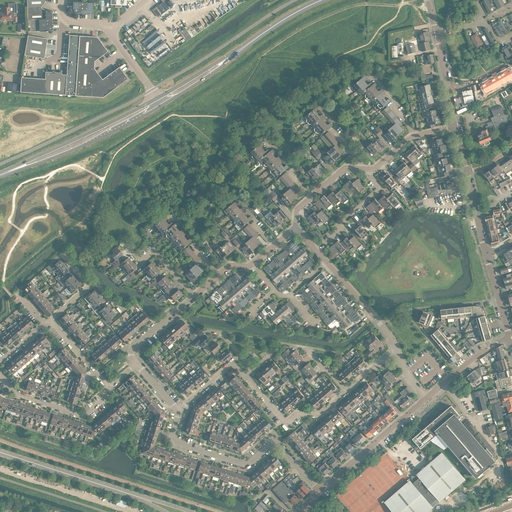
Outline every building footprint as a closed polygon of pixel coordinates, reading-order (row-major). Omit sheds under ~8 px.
[(489,0),(485,0),(483,2),(489,14),(493,12),(491,9),(493,8),(489,0)] [(503,0),(492,0),(494,2),(497,9),(505,5),(503,0)] [(170,8),(166,2),(165,1),(155,8),(160,15),(170,8)] [(76,12),(77,13),(92,14),(93,3),(73,2),(73,9),(73,10),(73,11),(75,12),(76,12)] [(0,13),(0,20),(14,20),(14,13),(17,13),(17,3),(8,3),(8,7),(3,7),(3,13),(0,13)] [(45,11),(41,7),(27,8),(27,20),(51,19),(51,11),(45,11)] [(164,22),(176,13),(172,7),(160,16),(164,22)] [(51,19),(27,20),(28,32),(51,31),(52,30),(51,19)] [(502,20),(498,22),(505,35),(510,32),(508,28),(506,29),(502,20)] [(136,23),(131,28),(135,32),(140,28),(136,23)] [(185,28),(179,32),(184,40),(190,36),(185,28)] [(158,29),(142,41),(151,54),(155,51),(161,59),(173,50),(158,29)] [(483,29),(479,31),(487,45),(491,43),(489,40),(492,38),(488,31),(485,32),(483,29)] [(421,42),(429,40),(427,33),(425,33),(424,32),(416,34),(417,36),(420,35),(421,42)] [(477,34),(471,37),(477,48),(483,45),(477,34)] [(69,35),(66,73),(66,75),(65,95),(75,96),(79,36),(69,35)] [(24,55),(40,58),(44,59),(47,39),(40,38),(28,36),(24,55)] [(119,67),(102,79),(94,68),(95,62),(107,52),(97,37),(79,36),(75,96),(103,97),(128,79),(119,67)] [(421,51),(430,49),(428,41),(420,43),(421,51)] [(416,52),(413,43),(408,44),(408,45),(406,45),(408,54),(416,52)] [(511,51),(508,44),(500,49),(507,62),(511,59),(511,51)] [(425,64),(429,63),(429,64),(434,63),(432,55),(432,56),(431,55),(432,54),(429,55),(429,53),(424,54),(425,56),(426,63),(425,63),(425,64)] [(505,67),(502,68),(509,80),(511,78),(511,68),(509,70),(509,69),(506,70),(505,67)] [(502,73),(499,74),(504,83),(509,80),(502,68),(500,70),(502,73)] [(44,94),(65,95),(66,75),(61,74),(61,73),(54,72),(54,71),(52,71),(52,72),(45,72),(45,77),(45,79),(21,77),(20,92),(44,94)] [(495,72),(493,74),(500,86),(504,83),(499,74),(497,76),(495,72)] [(492,78),(490,80),(495,88),(500,86),(493,74),(490,75),(492,78)] [(365,82),(364,80),(366,78),(364,75),(354,84),(353,82),(350,85),(351,86),(352,85),(355,89),(355,90),(356,91),(365,82)] [(486,78),(483,79),(490,91),(495,88),(490,80),(488,81),(486,78)] [(483,84),(480,85),(485,94),(490,91),(483,79),(481,80),(483,84)] [(363,92),(372,84),(370,82),(367,84),(365,82),(356,91),(357,92),(358,91),(361,95),(364,92),(363,92)] [(377,84),(375,82),(372,84),(363,92),(364,92),(366,95),(365,96),(366,98),(376,89),(374,87),(377,84)] [(420,93),(431,90),(429,84),(423,86),(422,83),(415,84),(416,90),(419,89),(420,93)] [(462,93),(463,98),(473,96),(472,90),(474,90),(474,86),(467,88),(468,91),(462,92),(462,93)] [(376,89),(366,98),(367,99),(369,98),(371,101),(383,91),(381,89),(378,91),(376,89)] [(431,90),(420,93),(421,99),(432,96),(433,96),(432,92),(431,92),(431,90)] [(374,107),(384,98),(382,96),(385,94),(383,91),(371,101),(374,104),(373,105),(374,107)] [(432,96),(421,99),(422,102),(419,103),(420,109),(428,107),(427,104),(434,103),(432,96)] [(473,96),(463,98),(464,103),(464,104),(470,102),(471,105),(477,104),(477,101),(474,101),(473,96)] [(379,110),(391,100),(389,98),(386,100),(384,98),(374,107),(378,111),(379,110)] [(494,124),(495,128),(503,125),(502,124),(508,122),(506,117),(508,117),(506,112),(504,108),(503,109),(501,106),(491,110),(494,117),(492,118),(493,121),(492,121),(493,123),(493,124),(494,124)] [(308,120),(306,121),(307,122),(317,114),(316,112),(318,109),(316,107),(305,117),(308,120)] [(422,116),(425,115),(426,119),(436,116),(435,110),(430,111),(430,108),(421,110),(422,116)] [(313,126),(324,116),(322,114),(319,116),(317,114),(307,122),(309,124),(310,123),(313,126)] [(315,132),(325,123),(323,121),(326,118),(324,116),(313,126),(315,129),(314,130),(315,132)] [(426,122),(426,125),(427,128),(434,127),(433,124),(440,122),(441,122),(440,118),(439,118),(438,116),(436,116),(426,119),(427,122),(426,122)] [(395,137),(403,130),(399,124),(401,122),(399,120),(394,124),(388,129),(395,137)] [(332,125),(330,123),(327,125),(325,123),(315,132),(317,133),(318,132),(320,135),(332,125)] [(489,131),(495,128),(494,124),(493,124),(493,123),(485,127),(486,129),(480,132),(480,134),(477,135),(479,139),(478,139),(479,139),(478,141),(479,143),(480,143),(481,144),(484,142),(485,145),(490,143),(488,140),(491,140),(489,134),(488,134),(489,133),(489,131)] [(375,128),(374,127),(372,129),(378,136),(380,134),(375,128)] [(395,137),(388,129),(383,133),(391,142),(396,138),(395,137)] [(428,144),(431,144),(432,147),(434,147),(443,145),(442,138),(435,140),(435,137),(427,139),(428,141),(428,144)] [(372,143),(379,151),(386,145),(380,138),(377,140),(376,139),(372,143)] [(253,158),(264,149),(262,147),(264,145),(262,142),(250,152),(253,156),(252,157),(253,158)] [(334,159),(343,152),(338,147),(340,145),(338,142),(333,147),(328,151),(334,159)] [(379,151),(372,143),(364,149),(367,152),(370,150),(374,154),(376,152),(377,153),(379,151)] [(434,147),(435,151),(432,151),(433,157),(433,158),(437,157),(443,155),(442,152),(446,151),(445,144),(443,145),(434,147),(432,147),(432,148),(434,147)] [(414,145),(409,149),(417,158),(422,154),(424,157),(427,155),(424,152),(427,150),(426,149),(426,148),(422,149),(421,148),(418,150),(414,145)] [(266,151),(264,149),(253,158),(254,159),(255,158),(258,162),(261,159),(270,152),(270,151),(268,149),(266,151)] [(264,165),(274,156),(272,154),(275,151),(273,149),(270,151),(270,152),(261,159),(264,162),(263,163),(264,165)] [(416,172),(419,170),(415,166),(420,161),(417,158),(409,149),(404,154),(412,163),(410,164),(416,172)] [(335,160),(334,159),(328,151),(323,155),(331,164),(335,160)] [(269,168),(281,158),(279,156),(276,158),(274,156),(264,165),(265,166),(266,165),(269,168)] [(437,159),(437,157),(433,158),(434,161),(437,160),(438,164),(436,165),(437,167),(441,166),(448,165),(448,164),(446,158),(443,159),(443,158),(437,159)] [(272,174),(282,165),(280,163),(283,160),(281,158),(269,168),(272,172),(271,173),(272,174)] [(313,167),(321,176),(327,170),(321,162),(319,164),(318,163),(313,167)] [(404,162),(399,167),(407,176),(411,171),(414,174),(416,172),(410,164),(407,167),(404,162)] [(505,162),(500,166),(504,171),(506,174),(511,170),(505,162)] [(500,166),(498,163),(493,167),(499,175),(504,171),(500,166)] [(448,165),(441,166),(442,172),(439,173),(439,177),(449,175),(448,171),(451,170),(449,164),(448,164),(448,165)] [(276,179),(289,167),(286,165),(284,167),(282,165),(272,174),(276,179)] [(321,176),(313,167),(306,173),(309,176),(311,174),(315,179),(317,177),(318,178),(321,176)] [(398,175),(395,177),(402,184),(404,182),(402,180),(407,176),(399,167),(394,171),(398,175)] [(499,175),(493,167),(489,171),(494,178),(499,175)] [(489,171),(484,174),(484,175),(487,179),(486,179),(488,181),(489,181),(490,182),(494,178),(489,171)] [(402,184),(395,177),(393,179),(388,173),(383,178),(392,188),(391,189),(393,192),(394,192),(395,193),(398,191),(395,188),(398,185),(399,187),(402,184)] [(355,181),(354,180),(350,175),(347,178),(350,181),(350,180),(357,189),(360,192),(364,188),(357,179),(355,181)] [(350,180),(350,181),(343,186),(348,192),(350,190),(353,193),(357,189),(350,180)] [(295,189),(297,187),(294,185),(290,189),(284,194),(291,201),(299,194),(295,189)] [(338,193),(337,191),(333,187),(330,189),(332,192),(333,191),(341,201),(340,201),(343,204),(348,200),(340,191),(338,193)] [(439,196),(437,187),(430,188),(427,189),(429,198),(439,196)] [(389,196),(384,190),(381,192),(384,196),(384,195),(392,204),(394,207),(399,203),(394,198),(391,194),(389,196)] [(336,205),(340,201),(341,201),(333,191),(332,192),(326,197),(331,204),(334,202),(336,205)] [(291,201),(284,194),(279,198),(287,207),(292,202),(291,201)] [(326,197),(324,195),(315,203),(320,209),(324,205),(327,208),(332,204),(331,204),(326,197)] [(377,201),(383,207),(384,205),(387,208),(392,204),(384,195),(384,196),(377,201)] [(383,207),(377,201),(376,199),(366,207),(372,213),(376,209),(378,212),(383,208),(383,207)] [(237,200),(224,211),(228,216),(238,207),(236,205),(239,202),(237,200)] [(319,212),(318,211),(314,206),(311,209),(314,212),(322,221),(324,224),(329,220),(321,211),(319,212)] [(240,209),(238,207),(228,216),(229,217),(231,216),(233,219),(245,209),(243,207),(240,209)] [(236,225),(246,216),(244,214),(247,211),(245,209),(233,219),(236,223),(235,224),(236,225)] [(274,213),(282,222),(287,217),(281,209),(279,211),(278,210),(274,213)] [(495,217),(495,215),(501,213),(500,209),(493,210),(494,214),(485,217),(486,222),(493,220),(495,219),(494,218),(495,217)] [(371,216),(365,210),(363,213),(365,216),(365,215),(373,224),(373,225),(376,227),(381,224),(373,214),(371,216)] [(314,212),(307,218),(313,224),(315,222),(316,223),(317,225),(322,221),(314,212)] [(282,222),(274,213),(266,220),(269,223),(271,221),(275,226),(277,224),(278,225),(282,222)] [(369,228),(373,225),(373,224),(365,215),(365,216),(359,221),(364,228),(367,226),(369,228)] [(157,232),(167,223),(165,221),(167,218),(165,216),(154,226),(157,229),(156,230),(157,232)] [(246,216),(236,225),(237,226),(238,226),(241,229),(253,218),(250,216),(248,218),(246,216)] [(165,233),(173,225),(171,223),(169,225),(167,223),(157,232),(158,233),(159,232),(162,235),(165,233)] [(167,238),(177,230),(175,227),(178,225),(176,223),(173,225),(165,233),(167,236),(166,237),(167,238)] [(367,235),(362,228),(360,226),(353,232),(358,238),(360,236),(363,239),(367,235)] [(149,238),(152,235),(146,229),(144,231),(149,238)] [(172,242),(184,232),(182,230),(179,232),(177,230),(167,238),(168,240),(169,239),(172,242)] [(183,236),(186,234),(184,232),(172,242),(175,245),(174,246),(175,247),(185,239),(183,236)] [(351,239),(346,232),(344,235),(346,238),(354,246),(357,249),(361,245),(354,236),(351,239)] [(252,238),(246,243),(253,251),(261,243),(257,238),(259,236),(257,234),(252,238)] [(499,243),(503,241),(502,237),(498,238),(498,239),(491,241),(492,245),(493,246),(498,242),(499,243)] [(238,248),(241,246),(234,238),(232,240),(238,248)] [(345,249),(347,247),(350,250),(354,246),(346,238),(340,243),(345,249)] [(180,251),(192,241),(190,239),(187,241),(185,239),(175,247),(176,249),(177,248),(180,251)] [(300,245),(296,240),(294,242),(291,244),(290,245),(289,246),(299,257),(306,252),(303,248),(299,252),(296,248),(300,245)] [(221,246),(229,255),(235,249),(228,241),(226,243),(225,242),(221,246)] [(345,249),(340,243),(338,241),(329,249),(334,255),(339,251),(341,254),(346,250),(345,249)] [(253,251),(246,243),(241,247),(249,256),(254,252),(253,251)] [(113,267),(120,260),(118,258),(123,254),(119,250),(120,249),(117,246),(111,251),(113,253),(111,255),(115,261),(111,264),(113,267)] [(229,255),(221,246),(214,252),(217,256),(219,254),(223,258),(225,256),(226,257),(229,255)] [(290,260),(293,263),(299,257),(289,246),(288,246),(287,247),(285,250),(283,252),(287,256),(291,253),(294,256),(290,260)] [(511,258),(507,251),(503,253),(508,262),(510,265),(510,266),(511,265),(511,258)] [(287,256),(283,252),(281,254),(280,254),(278,256),(277,256),(276,257),(276,258),(286,269),(293,263),(290,260),(285,263),(282,260),(287,256)] [(310,260),(305,264),(309,268),(311,267),(314,264),(315,265),(316,264),(315,263),(316,263),(306,252),(299,257),(302,261),(307,257),(310,260)] [(276,258),(275,257),(274,259),(272,261),(272,262),(270,263),(274,267),(278,264),(281,267),(277,271),(280,274),(286,269),(276,258)] [(301,268),(298,264),(302,261),(299,257),(293,263),(303,274),(304,274),(305,273),(305,272),(307,270),(309,268),(305,264),(301,268)] [(122,263),(120,260),(113,267),(115,269),(120,265),(124,270),(132,263),(128,258),(122,263)] [(53,269),(56,272),(63,265),(62,264),(63,264),(61,262),(59,260),(55,264),(53,262),(46,267),(50,272),(53,269)] [(196,278),(204,270),(200,265),(202,263),(200,261),(195,265),(189,270),(196,278)] [(126,280),(134,274),(132,271),(136,268),(132,263),(124,270),(128,274),(124,278),(126,280)] [(151,263),(143,270),(148,275),(155,268),(151,263)] [(274,267),(270,263),(268,265),(268,264),(265,267),(265,266),(264,268),(263,269),(273,280),(280,274),(277,271),(272,274),(270,271),(274,267)] [(303,274),(293,263),(286,269),(289,272),(293,269),(296,272),(292,276),(296,280),(298,278),(298,279),(301,276),(301,277),(303,275),(302,275),(303,274)] [(55,277),(59,282),(65,277),(65,276),(63,274),(67,270),(66,268),(65,266),(64,266),(63,265),(56,272),(58,275),(55,277)] [(501,274),(509,272),(508,269),(511,268),(511,267),(511,265),(510,266),(500,269),(501,274)] [(156,269),(155,268),(148,275),(145,277),(149,282),(148,283),(150,285),(157,279),(155,277),(159,273),(159,272),(157,269),(156,269)] [(288,279),(285,276),(289,272),(286,269),(280,274),(290,286),(290,285),(291,286),(292,284),(294,282),(294,281),(296,280),(292,276),(288,279)] [(197,279),(196,278),(189,270),(185,274),(192,283),(197,279)] [(323,283),(327,279),(325,277),(326,277),(323,274),(324,273),(323,272),(322,273),(321,272),(310,282),(316,289),(320,286),(316,282),(319,279),(323,283)] [(503,280),(504,281),(505,283),(511,281),(511,278),(511,279),(511,275),(510,273),(505,274),(506,277),(503,278),(503,279),(503,280)] [(134,274),(126,280),(129,283),(136,276),(134,274)] [(240,278),(236,274),(234,276),(231,278),(231,277),(230,279),(230,280),(240,291),(246,285),(243,282),(239,285),(236,282),(240,278)] [(290,286),(280,274),(273,280),(276,284),(280,280),(283,283),(279,287),(283,291),(285,289),(285,290),(288,287),(288,288),(290,287),(289,286),(290,286)] [(65,284),(67,287),(76,280),(72,275),(67,279),(65,277),(59,282),(63,287),(65,284)] [(159,281),(157,279),(150,285),(152,288),(157,283),(161,288),(169,282),(168,280),(166,277),(165,277),(165,276),(159,281)] [(243,282),(246,285),(256,297),(256,296),(257,297),(258,296),(258,295),(261,293),(260,292),(262,291),(258,287),(254,290),(251,287),(254,285),(248,278),(243,282)] [(230,293),(233,296),(240,291),(230,280),(229,280),(229,279),(227,281),(228,281),(225,283),(225,284),(223,285),(227,289),(231,286),(234,289),(230,293)] [(332,283),(329,281),(327,279),(323,283),(326,287),(323,290),(320,286),(316,289),(322,295),(333,285),(333,284),(332,283)] [(80,284),(76,280),(67,287),(66,288),(71,294),(77,289),(76,287),(80,284)] [(34,285),(31,281),(24,287),(25,288),(24,289),(24,290),(26,292),(27,291),(28,292),(27,293),(28,293),(38,284),(37,283),(34,285)] [(162,296),(164,299),(171,293),(169,290),(173,287),(172,285),(173,284),(170,281),(169,282),(161,288),(160,289),(164,294),(162,296)] [(305,299),(316,289),(310,282),(307,285),(310,289),(307,292),(304,288),(300,292),(301,294),(303,297),(304,298),(305,299)] [(29,295),(32,298),(39,291),(37,288),(40,286),(38,284),(28,293),(29,294),(30,295),(29,295)] [(227,289),(223,285),(221,287),(218,289),(217,290),(217,291),(226,302),(233,296),(230,293),(226,297),(223,293),(227,289)] [(256,297),(246,285),(240,291),(243,294),(247,291),(249,294),(245,297),(249,302),(251,300),(251,301),(254,298),(255,299),(256,298),(255,297),(256,297)] [(337,290),(335,287),(334,285),(333,286),(333,285),(322,295),(327,302),(331,299),(327,295),(331,292),(334,296),(338,292),(337,290)] [(48,291),(47,289),(42,294),(39,291),(32,298),(34,300),(35,301),(35,302),(46,293),(48,291)] [(322,295),(316,289),(305,299),(305,300),(306,301),(306,300),(309,303),(311,305),(315,301),(311,297),(315,294),(318,298),(322,295)] [(183,295),(179,290),(173,295),(171,293),(164,299),(166,301),(171,297),(175,302),(183,295)] [(89,304),(90,302),(99,295),(98,294),(97,292),(96,292),(95,291),(91,294),(90,293),(84,298),(89,304)] [(216,291),(214,292),(215,293),(212,295),(211,297),(214,301),(216,299),(219,302),(221,305),(218,308),(222,312),(230,306),(226,302),(217,291),(216,291)] [(241,301),(238,298),(243,294),(240,291),(233,296),(243,308),(244,308),(245,307),(245,306),(247,304),(249,302),(245,297),(241,301)] [(327,302),(333,308),(344,298),(344,297),(343,296),(343,297),(341,294),(340,294),(338,292),(334,296),(338,300),(334,302),(331,299),(327,302)] [(37,304),(39,306),(47,300),(45,297),(47,295),(46,293),(35,302),(36,303),(37,303),(37,304)] [(94,312),(100,307),(98,304),(103,300),(101,298),(102,298),(100,296),(99,295),(90,302),(93,305),(90,307),(93,310),(91,312),(92,313),(94,312)] [(316,311),(327,302),(322,295),(318,298),(322,303),(318,305),(315,301),(311,305),(312,307),(315,310),(314,310),(315,311),(316,311)] [(243,308),(233,296),(226,302),(230,306),(234,302),(237,305),(232,309),(236,313),(238,311),(238,312),(241,310),(242,310),(243,309),(242,308),(243,308)] [(345,309),(350,305),(348,303),(346,300),(347,300),(345,298),(345,299),(344,298),(333,308),(339,315),(342,312),(338,308),(342,305),(345,309)] [(52,300),(49,302),(47,300),(39,306),(41,309),(42,309),(43,309),(42,310),(43,311),(53,302),(52,300)] [(285,312),(282,308),(277,312),(274,308),(279,305),(275,301),(273,303),(273,302),(270,305),(270,304),(268,305),(269,306),(268,306),(278,318),(285,312)] [(55,303),(53,302),(43,311),(44,311),(45,312),(44,312),(47,315),(54,308),(52,306),(55,303)] [(333,308),(327,302),(316,311),(317,312),(316,313),(317,314),(318,314),(320,316),(322,318),(326,314),(323,310),(326,307),(329,311),(333,308)] [(476,306),(471,306),(470,306),(472,316),(472,317),(472,313),(476,313),(481,305),(480,304),(479,304),(478,306),(476,306)] [(100,307),(94,312),(98,316),(101,314),(103,317),(111,310),(107,305),(102,309),(100,307)] [(301,317),(300,317),(297,313),(293,317),(290,313),(292,311),(290,309),(288,307),(286,305),(282,308),(285,312),(294,323),(295,323),(297,322),(296,321),(299,319),(301,317)] [(344,321),(355,311),(356,310),(355,309),(354,310),(352,307),(351,307),(350,305),(345,309),(349,313),(345,316),(342,312),(339,315),(344,321)] [(483,306),(481,305),(476,313),(477,317),(475,318),(476,318),(485,315),(484,315),(483,310),(482,310),(481,309),(483,306)] [(268,307),(267,306),(266,307),(267,308),(264,310),(260,314),(263,318),(270,313),(273,316),(271,318),(277,325),(281,321),(278,318),(268,306),(268,307)] [(326,314),(322,318),(324,320),(323,320),(326,323),(325,323),(326,324),(327,324),(339,315),(333,308),(329,311),(333,315),(330,318),(326,314)] [(110,319),(115,314),(111,310),(103,317),(105,319),(103,321),(107,326),(108,325),(112,321),(110,319)] [(344,321),(340,324),(344,329),(351,323),(349,321),(353,317),(356,322),(361,318),(359,316),(357,313),(358,313),(356,311),(356,312),(355,311),(344,321)] [(423,311),(421,317),(431,321),(431,320),(432,316),(433,315),(433,314),(431,311),(429,312),(428,313),(423,311)] [(142,312),(138,315),(145,323),(149,320),(142,312)] [(278,318),(281,321),(283,319),(290,327),(293,325),(294,324),(294,323),(285,312),(278,318)] [(62,323),(63,324),(74,314),(73,313),(69,316),(67,313),(59,320),(62,322),(63,323),(62,323)] [(76,313),(74,314),(63,324),(64,325),(65,325),(65,326),(67,328),(75,322),(72,319),(77,314),(76,313)] [(141,327),(145,323),(138,315),(136,313),(132,317),(134,319),(141,327)] [(327,324),(328,325),(327,325),(328,327),(329,326),(331,329),(332,329),(333,331),(337,327),(334,323),(337,320),(340,324),(344,321),(339,315),(327,324)] [(487,321),(487,320),(486,321),(484,316),(485,316),(485,315),(476,318),(477,324),(476,324),(487,321)] [(20,318),(22,320),(28,327),(33,323),(26,316),(23,318),(22,316),(20,318)] [(136,330),(141,327),(134,319),(132,317),(128,321),(130,323),(136,330)] [(431,321),(421,317),(419,322),(418,322),(424,324),(423,326),(425,328),(428,327),(428,326),(429,325),(431,321)] [(28,328),(28,327),(22,320),(20,318),(18,319),(20,321),(17,323),(24,331),(28,328)] [(189,328),(182,320),(178,324),(184,332),(189,328)] [(80,321),(77,324),(75,322),(67,328),(69,331),(70,331),(70,332),(71,333),(82,323),(80,321)] [(476,324),(478,330),(488,327),(486,322),(487,321),(476,324)] [(17,323),(13,327),(20,335),(21,334),(20,334),(21,333),(24,331),(17,323)] [(83,325),(82,323),(71,333),(72,333),(72,334),(74,337),(82,330),(80,328),(83,325)] [(126,326),(132,334),(136,330),(130,323),(126,326)] [(180,336),(184,332),(178,324),(173,328),(180,336)] [(126,326),(122,330),(128,337),(132,334),(126,326)] [(20,335),(13,327),(9,331),(16,338),(18,336),(19,335),(20,335)] [(478,330),(479,336),(490,333),(490,332),(489,332),(488,327),(478,330)] [(169,332),(176,339),(180,336),(173,328),(169,332)] [(433,340),(434,340),(442,333),(439,328),(430,335),(431,335),(434,339),(433,340)] [(77,340),(78,341),(89,332),(88,330),(84,333),(82,330),(74,337),(77,340),(77,339),(78,340),(77,340)] [(117,333),(124,341),(128,337),(122,330),(117,333)] [(3,333),(5,335),(11,342),(16,338),(9,331),(7,332),(6,332),(5,331),(3,333)] [(87,336),(91,333),(89,332),(78,341),(79,342),(80,343),(82,346),(90,339),(87,336)] [(113,332),(109,335),(111,337),(117,345),(122,341),(113,332)] [(171,343),(176,339),(169,332),(165,335),(171,343)] [(446,338),(442,333),(434,340),(434,341),(435,340),(438,344),(446,338)] [(491,333),(490,333),(479,336),(481,335),(482,341),(491,339),(491,338),(490,333),(491,333)] [(10,343),(11,342),(5,335),(0,338),(7,346),(10,344),(9,343),(10,343)] [(39,338),(45,346),(51,341),(47,335),(45,337),(43,335),(39,338)] [(160,339),(167,347),(171,343),(165,335),(165,336),(164,335),(162,337),(162,338),(160,339)] [(195,346),(199,343),(202,347),(203,348),(207,345),(206,344),(210,340),(205,335),(199,341),(197,338),(192,343),(195,346)] [(365,355),(368,358),(375,352),(373,349),(376,347),(375,346),(379,342),(373,335),(364,342),(368,346),(367,347),(371,351),(365,355)] [(107,341),(113,348),(116,346),(117,345),(111,337),(107,341)] [(37,340),(34,342),(40,348),(41,350),(45,346),(39,338),(37,340)] [(441,349),(442,350),(450,342),(446,338),(438,344),(442,348),(441,349)] [(111,351),(113,348),(107,341),(105,339),(101,342),(103,344),(109,352),(111,351)] [(446,353),(453,348),(455,346),(451,341),(450,342),(442,350),(443,349),(446,353)] [(30,345),(37,353),(41,350),(40,348),(34,342),(30,345)] [(99,348),(105,356),(109,352),(103,344),(101,342),(97,346),(99,348)] [(209,348),(208,346),(203,349),(206,353),(209,352),(209,353),(211,351),(213,353),(220,347),(216,342),(209,348)] [(29,347),(26,349),(33,357),(37,353),(30,345),(29,347)] [(498,360),(506,357),(502,345),(492,351),(495,357),(497,356),(498,360)] [(455,346),(453,348),(446,353),(450,358),(449,358),(449,359),(459,350),(455,346)] [(68,352),(64,348),(55,356),(58,360),(60,359),(68,352)] [(103,358),(105,356),(99,348),(94,351),(101,359),(103,358)] [(33,357),(26,349),(24,351),(22,353),(29,360),(33,357)] [(229,352),(227,349),(222,354),(220,351),(216,354),(218,357),(223,363),(232,355),(231,354),(232,354),(230,351),(229,352)] [(282,354),(289,363),(292,361),(299,355),(295,350),(292,353),(288,349),(282,354)] [(454,363),(463,355),(459,350),(449,359),(450,359),(450,358),(454,362),(454,363)] [(101,359),(94,351),(90,355),(97,363),(100,360),(101,359)] [(63,363),(71,356),(69,353),(68,352),(60,359),(63,363)] [(147,359),(150,363),(151,364),(158,357),(155,352),(147,359)] [(21,354),(18,356),(25,364),(29,360),(22,353),(21,354)] [(291,365),(295,370),(301,366),(298,363),(303,359),(299,355),(292,361),(294,363),(291,365)] [(25,364),(18,356),(16,358),(14,360),(21,367),(25,364)] [(73,358),(71,356),(63,363),(67,367),(75,360),(73,358)] [(355,360),(362,367),(366,364),(359,356),(355,360)] [(162,361),(158,357),(151,364),(155,368),(162,361)] [(357,371),(362,367),(355,360),(354,358),(349,362),(351,363),(357,371)] [(499,371),(507,369),(504,359),(496,361),(499,371)] [(13,361),(10,363),(17,371),(21,367),(14,360),(13,361)] [(73,369),(78,364),(75,360),(67,367),(71,371),(73,369)] [(158,372),(166,365),(162,361),(155,368),(158,372)] [(273,362),(269,365),(276,373),(280,369),(273,362)] [(12,375),(17,371),(10,363),(6,367),(12,375)] [(308,363),(303,368),(301,366),(295,370),(298,373),(299,372),(301,374),(303,372),(305,374),(313,368),(308,363)] [(353,375),(354,374),(357,371),(351,363),(346,367),(353,375)] [(77,374),(86,373),(85,372),(82,369),(78,364),(73,369),(77,374)] [(170,370),(166,365),(158,372),(162,376),(170,370)] [(204,365),(201,367),(208,375),(210,373),(204,365)] [(276,373),(269,365),(265,369),(272,376),(276,373)] [(349,379),(353,375),(346,367),(342,371),(349,379)] [(206,376),(200,368),(195,372),(202,379),(206,376)] [(317,373),(313,368),(305,374),(307,377),(305,379),(309,384),(314,379),(312,377),(317,373)] [(265,369),(261,372),(268,380),(272,376),(265,369)] [(166,381),(174,374),(170,370),(162,376),(166,381)] [(474,370),(467,376),(472,383),(475,381),(477,384),(480,381),(478,378),(480,377),(475,371),(474,370)] [(499,377),(500,379),(509,376),(508,374),(509,373),(508,371),(507,371),(507,370),(499,373),(500,377),(499,377)] [(338,375),(344,382),(349,379),(342,371),(338,375)] [(381,380),(383,383),(392,375),(388,371),(382,376),(380,374),(375,378),(379,382),(381,380)] [(195,372),(191,376),(198,383),(202,379),(195,372)] [(257,376),(265,385),(269,382),(268,380),(261,372),(257,376)] [(75,381),(82,383),(83,383),(84,380),(83,379),(85,373),(86,373),(77,374),(75,381)] [(390,385),(396,380),(392,375),(383,383),(386,386),(384,388),(387,392),(392,388),(390,385)] [(126,388),(128,387),(136,380),(132,376),(122,384),(126,388)] [(187,379),(193,387),(198,383),(191,376),(187,379)] [(239,380),(235,376),(233,378),(232,376),(226,381),(228,382),(231,387),(239,380)] [(497,389),(501,388),(504,387),(505,389),(509,388),(508,386),(511,384),(510,376),(509,376),(500,379),(491,381),(492,384),(495,383),(497,389)] [(29,380),(26,388),(26,390),(29,391),(29,390),(30,391),(31,391),(35,379),(33,378),(32,381),(29,380)] [(24,388),(26,388),(29,380),(26,379),(20,384),(24,388)] [(33,392),(37,393),(40,383),(41,381),(35,379),(31,391),(32,392),(32,391),(33,392)] [(81,387),(82,383),(75,381),(70,379),(68,384),(71,385),(81,388),(81,387)] [(187,379),(182,383),(189,391),(193,387),(187,379)] [(128,387),(131,391),(139,384),(136,380),(128,387)] [(231,387),(235,391),(243,384),(239,380),(231,387)] [(328,383),(326,381),(324,382),(333,393),(337,389),(331,381),(328,383)] [(329,396),(333,393),(324,382),(322,384),(325,386),(322,389),(329,396)] [(41,394),(42,395),(45,385),(40,383),(37,393),(40,394),(41,394)] [(189,391),(182,383),(178,387),(185,395),(189,391)] [(367,383),(363,386),(369,394),(374,391),(367,383)] [(69,390),(79,394),(81,388),(71,385),(68,384),(67,390),(69,390)] [(131,391),(135,395),(143,388),(139,384),(131,391)] [(246,388),(243,384),(235,391),(238,395),(246,388)] [(45,385),(42,395),(43,395),(44,395),(47,397),(51,387),(45,385)] [(54,388),(51,387),(47,397),(53,398),(57,386),(55,386),(54,388)] [(366,398),(369,394),(363,386),(359,390),(366,398)] [(212,391),(219,398),(223,395),(216,387),(212,391)] [(407,396),(409,394),(409,395),(411,392),(407,387),(400,393),(402,395),(397,399),(400,402),(398,403),(402,408),(404,406),(406,405),(406,404),(411,400),(407,396)] [(143,388),(135,395),(139,399),(146,392),(143,388)] [(238,395),(242,399),(250,392),(246,388),(238,395)] [(317,388),(315,390),(324,400),(329,396),(322,389),(319,391),(317,388)] [(297,389),(293,392),(300,400),(304,396),(297,389)] [(474,392),(478,409),(479,411),(487,409),(483,394),(485,393),(484,389),(474,392)] [(487,391),(489,398),(498,396),(496,389),(487,391)] [(78,397),(79,394),(69,390),(68,396),(77,399),(78,397)] [(316,394),(313,396),(320,404),(324,400),(315,390),(314,391),(316,394)] [(361,401),(366,398),(359,390),(355,394),(361,401)] [(212,391),(208,394),(215,402),(219,398),(212,391)] [(139,399),(142,403),(150,396),(146,392),(139,399)] [(250,392),(242,399),(245,403),(253,396),(250,392)] [(300,400),(293,392),(289,396),(296,404),(300,400)] [(499,403),(504,402),(511,399),(511,392),(498,396),(489,398),(491,405),(499,403)] [(386,410),(387,410),(392,417),(392,416),(393,417),(396,414),(396,413),(397,413),(395,411),(395,410),(393,408),(394,407),(391,404),(394,402),(386,393),(382,397),(385,400),(384,401),(388,406),(385,408),(385,409),(386,410)] [(215,402),(208,394),(204,398),(211,405),(215,402)] [(351,397),(357,405),(361,401),(355,394),(351,397)] [(66,401),(76,404),(77,399),(68,396),(66,401)] [(144,408),(146,407),(153,400),(150,396),(142,403),(141,404),(144,408)] [(245,403),(249,407),(257,400),(253,396),(245,403)] [(289,396),(285,399),(291,407),(296,404),(289,396)] [(316,408),(320,404),(313,396),(311,398),(308,396),(307,397),(309,400),(316,408)] [(359,407),(357,405),(351,397),(346,401),(353,408),(355,410),(359,407)] [(6,410),(9,400),(2,398),(0,400),(0,404),(1,405),(0,408),(6,410)] [(204,398),(200,401),(207,409),(211,405),(204,398)] [(281,403),(287,411),(291,407),(285,399),(281,403)] [(12,401),(9,400),(6,410),(5,411),(10,413),(11,411),(14,402),(14,401),(12,401)] [(149,411),(151,409),(157,404),(153,400),(146,407),(149,411)] [(253,411),(260,404),(257,400),(249,407),(253,411)] [(14,401),(14,402),(11,411),(16,413),(19,403),(16,402),(14,401)] [(116,405),(117,406),(123,413),(127,409),(121,401),(118,404),(116,405)] [(203,412),(207,409),(200,401),(193,407),(198,411),(200,410),(203,412)] [(346,401),(342,404),(349,412),(353,408),(346,401)] [(16,413),(21,415),(24,406),(24,405),(22,404),(19,403),(16,413)] [(499,403),(491,405),(493,413),(501,411),(501,409),(503,408),(503,406),(500,406),(499,403)] [(156,415),(164,413),(164,412),(165,411),(163,409),(162,410),(157,404),(151,409),(156,415)] [(338,408),(348,419),(350,418),(348,416),(351,414),(349,412),(342,404),(338,408)] [(21,415),(26,416),(29,406),(26,405),(24,405),(24,406),(21,415)] [(123,413),(117,406),(116,405),(112,409),(119,416),(123,413)] [(494,461),(484,449),(457,417),(459,415),(454,409),(451,405),(445,411),(443,409),(431,419),(429,417),(425,420),(429,424),(412,439),(417,445),(414,447),(416,449),(419,446),(420,448),(431,440),(432,442),(444,449),(445,448),(469,476),(472,474),(473,473),(476,477),(489,466),(492,469),(496,467),(492,463),(494,461)] [(26,416),(31,418),(34,409),(34,408),(32,407),(29,406),(26,416)] [(202,413),(203,412),(200,410),(198,411),(193,407),(190,416),(200,420),(202,413)] [(31,418),(36,420),(40,410),(36,409),(34,408),(34,409),(31,418)] [(119,416),(112,409),(108,412),(109,413),(115,420),(119,416)] [(343,417),(337,409),(333,413),(339,421),(343,417)] [(375,413),(384,423),(388,420),(383,414),(381,416),(375,409),(373,411),(375,413)] [(391,418),(392,417),(387,410),(386,410),(385,409),(381,412),(383,414),(388,420),(389,420),(391,419),(391,418)] [(41,424),(42,421),(44,412),(45,411),(40,410),(36,420),(36,422),(41,424)] [(44,412),(42,421),(47,423),(50,413),(47,412),(45,411),(44,412)] [(107,414),(104,416),(111,423),(115,420),(109,413),(108,412),(107,414)] [(161,424),(164,413),(156,415),(154,421),(161,424)] [(341,423),(339,421),(333,413),(328,416),(335,424),(337,426),(341,423)] [(380,427),(384,423),(375,413),(373,415),(377,419),(375,421),(380,427)] [(50,424),(55,426),(58,417),(58,416),(53,414),(50,424)] [(55,426),(60,427),(63,417),(60,416),(58,416),(58,417),(55,426)] [(100,419),(101,420),(107,427),(108,429),(112,425),(111,423),(104,416),(102,418),(100,419)] [(200,420),(190,416),(188,422),(198,425),(200,420)] [(335,424),(328,416),(324,420),(331,428),(335,424)] [(67,418),(63,417),(60,427),(65,429),(68,420),(68,419),(67,418)] [(264,417),(260,421),(266,429),(271,425),(264,417)] [(369,426),(367,428),(372,434),(376,430),(369,422),(367,420),(365,418),(364,420),(369,426)] [(68,419),(68,420),(65,429),(70,430),(74,421),(70,420),(68,419)] [(99,421),(96,423),(103,431),(107,427),(101,420),(100,419),(99,421)] [(369,422),(376,430),(380,427),(375,421),(373,419),(369,422)] [(473,435),(478,431),(468,419),(463,423),(473,435)] [(151,420),(149,426),(159,429),(161,424),(154,421),(151,420)] [(324,420),(320,423),(327,431),(329,433),(333,430),(331,428),(324,420)] [(77,422),(74,421),(70,430),(76,432),(78,423),(79,422),(77,422)] [(262,433),(266,429),(260,421),(255,425),(262,433)] [(79,422),(78,423),(76,432),(81,434),(84,424),(81,423),(79,422)] [(188,422),(187,427),(196,430),(198,425),(188,422)] [(92,426),(93,427),(97,432),(98,434),(103,431),(96,423),(94,425),(92,426)] [(320,423),(316,427),(323,435),(327,431),(320,423)] [(363,432),(368,437),(372,434),(367,428),(364,430),(362,428),(363,427),(359,423),(357,425),(363,432)] [(87,425),(84,424),(81,434),(86,435),(89,427),(89,426),(87,425)] [(258,436),(262,433),(255,425),(251,429),(258,436)] [(487,434),(494,433),(492,425),(486,427),(487,434)] [(89,426),(89,427),(86,435),(90,437),(91,437),(92,437),(93,437),(93,436),(93,435),(97,432),(93,427),(92,426),(92,427),(89,426)] [(149,426),(148,431),(158,434),(159,429),(149,426)] [(355,426),(351,430),(362,443),(366,439),(360,433),(358,435),(354,430),(357,428),(355,426)] [(195,435),(196,430),(187,427),(185,432),(195,435)] [(316,427),(312,431),(321,440),(325,437),(323,435),(316,427)] [(247,433),(253,440),(258,436),(251,429),(247,433)] [(287,437),(291,442),(303,431),(302,429),(297,433),(295,431),(287,437)] [(352,440),(358,446),(362,443),(351,430),(349,432),(354,438),(352,440)] [(158,434),(148,431),(146,436),(156,439),(158,434)] [(208,441),(214,443),(217,433),(211,431),(208,441)] [(291,442),(295,446),(302,439),(304,438),(302,435),(304,433),(303,431),(291,442)] [(214,443),(218,444),(219,444),(222,435),(217,433),(214,443)] [(242,436),(244,438),(249,444),(253,440),(247,433),(242,436)] [(490,454),(495,450),(479,433),(475,437),(490,454)] [(219,444),(224,446),(228,436),(222,435),(219,444)] [(146,436),(144,441),(154,444),(156,439),(146,436)] [(233,438),(228,436),(224,446),(230,448),(232,441),(233,438)] [(239,443),(241,451),(249,444),(244,438),(239,443)] [(295,446),(298,450),(309,441),(307,440),(305,442),(302,439),(295,446)] [(153,446),(154,444),(144,441),(141,453),(153,446)] [(230,448),(241,451),(239,443),(232,441),(230,448)] [(309,441),(298,450),(302,455),(310,448),(307,445),(310,443),(309,441)] [(347,444),(348,445),(353,450),(354,450),(356,448),(355,448),(356,447),(350,441),(347,444)] [(352,451),(353,450),(348,445),(346,446),(345,445),(343,447),(349,453),(350,453),(352,451)] [(141,453),(153,457),(156,447),(153,446),(141,453)] [(156,447),(153,457),(158,459),(161,449),(156,447)] [(344,458),(344,457),(345,458),(347,456),(347,455),(341,447),(337,450),(339,452),(344,458)] [(302,455),(306,459),(316,450),(315,448),(312,451),(310,448),(302,455)] [(158,459),(163,460),(166,451),(161,449),(158,459)] [(316,450),(306,459),(310,463),(320,454),(316,450)] [(343,458),(344,458),(339,452),(337,450),(333,453),(334,455),(335,454),(341,461),(341,460),(342,461),(344,459),(343,458)] [(166,451),(163,460),(168,462),(171,452),(166,451)] [(331,460),(336,465),(337,465),(339,463),(338,463),(339,462),(333,456),(334,455),(333,453),(330,451),(328,453),(332,457),(331,457),(332,458),(331,460)] [(168,462),(173,464),(176,454),(171,452),(168,462)] [(409,480),(384,502),(392,511),(430,511),(429,511),(465,480),(464,478),(441,452),(433,460),(432,460),(431,461),(418,473),(416,474),(417,475),(416,476),(415,476),(414,477),(414,478),(414,479),(413,479),(411,479),(411,480),(410,481),(409,480)] [(176,454),(173,464),(178,465),(181,455),(176,454)] [(178,465),(183,467),(187,457),(181,455),(178,465)] [(277,467),(281,464),(274,456),(270,459),(277,467)] [(183,467),(189,468),(192,459),(187,457),(183,467)] [(335,466),(336,465),(331,460),(329,457),(327,459),(326,457),(324,460),(326,462),(326,461),(332,468),(333,467),(333,468),(336,466),(335,466)] [(197,461),(192,459),(189,468),(194,470),(197,461)] [(270,459),(266,463),(273,471),(277,467),(270,459)] [(320,463),(328,472),(329,472),(331,470),(330,470),(331,469),(325,463),(326,462),(324,460),(320,463)] [(200,462),(197,471),(203,473),(206,463),(200,462)] [(203,473),(208,475),(211,465),(206,463),(203,473)] [(273,471),(266,463),(262,467),(269,474),(273,471)] [(327,473),(328,472),(320,463),(316,466),(319,470),(324,475),(325,475),(327,473)] [(211,465),(208,475),(213,476),(216,467),(211,465)] [(217,481),(218,478),(221,468),(216,467),(213,476),(212,479),(217,481)] [(262,467),(258,470),(265,478),(269,474),(262,467)] [(218,478),(219,478),(223,480),(226,470),(221,468),(218,478)] [(223,480),(228,481),(231,472),(226,470),(223,480)] [(254,474),(258,478),(261,481),(265,478),(258,470),(254,474)] [(231,472),(228,481),(233,483),(237,473),(231,472)] [(233,483),(239,485),(242,475),(237,473),(233,483)] [(261,481),(258,478),(254,474),(250,477),(255,483),(256,485),(261,481)] [(285,482),(292,476),(290,474),(283,480),(285,482)] [(244,486),(247,477),(242,475),(239,485),(244,486)] [(294,479),(292,476),(285,482),(287,485),(291,481),(293,479),(294,479)] [(250,477),(247,477),(244,486),(246,487),(247,485),(251,486),(253,488),(256,485),(255,483),(250,477)] [(281,481),(272,489),(284,503),(289,499),(295,504),(299,500),(293,495),(291,497),(289,496),(293,492),(289,487),(287,488),(281,481)] [(308,487),(306,486),(302,482),(297,487),(304,495),(305,494),(306,494),(307,493),(307,492),(308,491),(306,488),(308,487)] [(304,495),(297,487),(296,487),(293,490),(295,493),(300,499),(302,497),(303,497),(304,496),(304,495)] [(270,498),(266,495),(261,500),(265,504),(270,498)] [(275,511),(282,511),(281,510),(283,508),(276,502),(274,504),(277,507),(275,509),(277,510),(275,511)]
